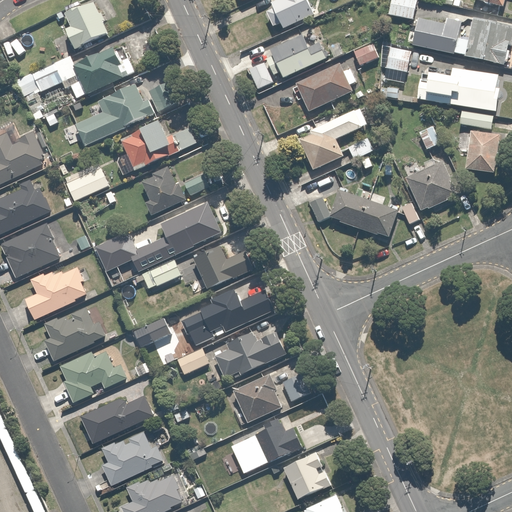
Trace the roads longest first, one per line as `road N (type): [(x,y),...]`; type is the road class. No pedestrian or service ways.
road 1 (residential): [(77,511),(0,343),(4,0)]
road 2 (residential): [(326,315),(181,0)]
road 3 (residential): [(415,511),(326,315)]
road 4 (residential): [(326,315),(511,234)]
